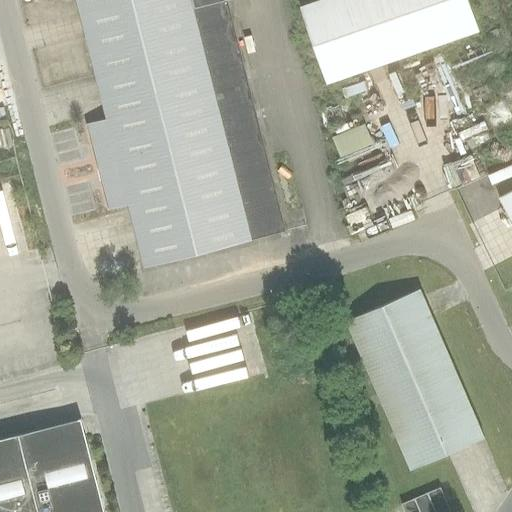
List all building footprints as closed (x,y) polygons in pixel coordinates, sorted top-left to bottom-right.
[(76,0),(107,120),(87,125),(108,208),(128,203),(144,267),(286,231),(227,0),(76,0)] [(326,83),(478,31),(467,0),(320,0),(300,7),(326,83)] [(335,136),(344,156),(376,141),(368,122),(335,136)] [(496,186),(511,180),(511,183),(511,164),(491,173),(496,186)] [(511,222),(511,191),(499,198),(511,222)] [(0,511),(105,511),(68,367),(45,373),(0,195),(0,511)] [(411,470),(484,439),(420,290),(346,321),(411,470)] [(242,317),(189,328),(197,367),(256,355),(250,327),(244,328),(242,317)] [(453,511),(444,487),(404,502),(408,511),(453,511)]
